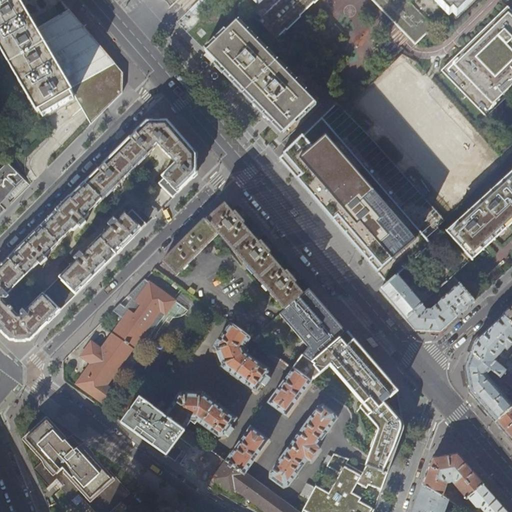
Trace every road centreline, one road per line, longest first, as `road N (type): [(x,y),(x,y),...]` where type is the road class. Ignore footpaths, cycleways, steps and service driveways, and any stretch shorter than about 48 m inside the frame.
road 1 (residential): [(26,374),(234,162)]
road 2 (tertiary): [(234,162),(418,370)]
road 3 (residential): [(26,374),(218,511)]
road 4 (residential): [(162,78),(0,239)]
road 5 (residential): [(511,288),(418,370)]
road 6 (residential): [(398,511),(440,395)]
